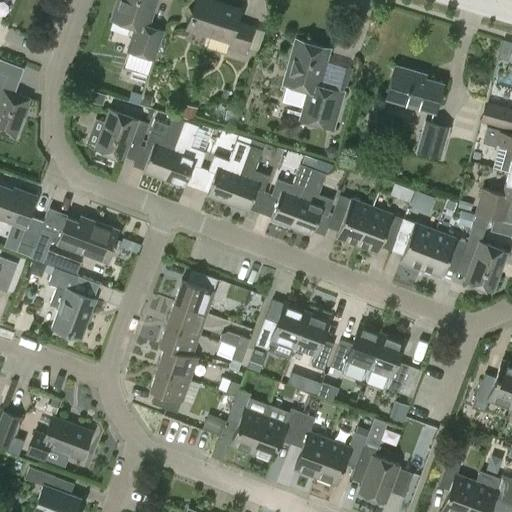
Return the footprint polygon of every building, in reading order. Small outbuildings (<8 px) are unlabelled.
[(155,60),(164,30),(148,25),(155,0),(117,0),(111,19),(134,27),(126,51),(155,60)] [(254,26),(237,21),(240,9),(211,0),(195,0),(186,28),(227,41),(225,50),(245,56),(254,26)] [(319,84),(325,61),(329,49),(295,39),(282,83),(306,90),(298,120),(334,130),(345,91),(319,84)] [(511,43),(502,41),(497,59),(508,61),(511,45),(511,43)] [(0,78),(15,83),(19,70),(0,63),(0,78)] [(415,71),(395,65),(385,98),(434,112),(442,82),(414,74),(415,71)] [(29,99),(3,89),(0,96),(0,132),(14,138),(29,99)] [(511,108),(484,101),(479,121),(511,129),(511,108)] [(122,159),(129,141),(140,145),(148,123),(138,119),(138,118),(110,108),(95,148),(122,159)] [(144,172),(164,180),(185,120),(172,115),(169,125),(154,119),(144,146),(152,149),(144,172)] [(414,151),(441,159),(450,126),(424,119),(414,151)] [(200,166),(205,151),(191,146),(198,125),(185,120),(164,180),(182,187),(192,164),(200,166)] [(511,147),(511,154),(508,172),(511,172),(511,133),(498,130),(498,129),(485,126),(481,143),(494,146),(495,143),(511,147)] [(207,196),(227,203),(251,139),(238,135),(236,139),(228,160),(213,154),(208,169),(216,172),(207,196)] [(246,211),(255,187),(263,190),(269,175),(254,169),(262,149),(261,149),(264,143),(251,138),(251,139),(227,203),(246,211)] [(271,220),(290,227),(312,168),(316,159),(304,155),(301,163),(300,163),(292,184),(277,178),(271,193),(280,196),(271,220)] [(326,173),(324,172),(312,168),(290,227),(310,235),(318,211),(327,215),(333,199),(318,193),(326,173)] [(482,188),(476,213),(504,220),(507,208),(511,209),(511,172),(508,172),(502,193),(482,188)] [(19,241),(33,247),(40,226),(41,226),(43,221),(29,215),(36,196),(21,190),(20,193),(0,185),(0,217),(25,226),(19,241)] [(336,239),(356,246),(371,205),(352,197),(352,199),(339,194),(332,214),(344,219),(336,239)] [(391,212),(371,205),(356,246),(375,253),(382,233),(395,238),(402,218),(390,213),(391,212)] [(91,219),(89,225),(66,216),(56,242),(107,262),(119,230),(91,219)] [(400,262),(420,270),(436,229),(416,221),(415,223),(402,218),(395,238),(407,242),(400,262)] [(472,224),(466,242),(459,261),(470,264),(464,281),(492,291),(507,251),(480,241),(485,229),(472,224)] [(46,252),(54,231),(41,226),(40,226),(33,247),(29,257),(72,272),(75,263),(46,252)] [(459,261),(466,242),(454,237),(454,236),(436,229),(420,270),(439,277),(447,256),(459,261)] [(119,247),(137,254),(141,245),(122,238),(119,247)] [(0,289),(6,292),(18,262),(0,255),(0,289)] [(59,306),(52,327),(80,338),(95,299),(71,290),(76,275),(54,266),(48,283),(56,286),(50,303),(59,306)] [(181,279),(173,301),(206,313),(214,290),(213,290),(217,279),(191,269),(187,281),(181,279)] [(166,323),(198,335),(206,313),(173,301),(166,323)] [(270,338),(292,346),(306,311),(297,307),(297,305),(284,301),(276,322),(264,318),(254,344),(267,349),(270,338)] [(292,346),(315,355),(311,365),(323,370),(333,343),(321,339),(329,317),(316,313),(315,315),(306,311),(292,346)] [(359,380),(364,378),(381,333),(372,329),(372,327),(360,322),(351,344),(340,339),(330,365),(342,370),(343,374),(359,380)] [(158,345),(164,347),(164,346),(191,355),(198,335),(166,323),(158,345)] [(381,333),(364,378),(366,382),(381,388),(386,387),(398,391),(408,365),(396,361),(404,339),(391,334),(390,336),(381,333)] [(234,347),(244,351),(249,339),(238,335),(234,347)] [(164,347),(157,367),(189,379),(197,357),(191,355),(164,346),(164,347)] [(234,347),(230,359),(240,362),(244,351),(234,347)] [(488,401),(510,409),(511,403),(511,363),(500,359),(494,376),(484,373),(472,406),(484,411),(488,401)] [(157,367),(149,389),(155,391),(151,403),(177,412),(181,401),(182,401),(189,379),(157,367)] [(285,385),(316,391),(319,378),(288,372),(285,385)] [(230,380),(226,391),(235,395),(238,389),(239,384),(230,380)] [(227,418),(238,423),(230,444),(251,452),(264,415),(244,407),(249,393),(238,389),(235,395),(227,418)] [(289,408),(284,422),(264,415),(251,452),(272,460),(280,439),(290,443),(302,413),(289,408)] [(0,448),(18,455),(24,440),(11,435),(18,417),(4,412),(0,421),(0,448)] [(206,412),(201,427),(218,433),(223,418),(206,412)] [(302,413),(290,443),(302,447),(294,468),(316,476),(330,439),(308,431),(313,417),(302,413)] [(81,458),(91,431),(52,416),(45,433),(33,429),(24,453),(44,460),(49,446),(81,458)] [(343,463),(353,467),(363,444),(366,437),(353,432),(347,446),(330,439),(316,476),(335,484),(343,463)] [(350,478),(362,482),(358,492),(385,503),(399,464),(372,454),(374,449),(363,444),(353,467),(350,478)] [(444,511),(464,511),(476,481),(456,473),(461,459),(449,455),(440,480),(451,484),(441,511),(444,511)] [(32,511),(77,511),(83,498),(70,493),(51,486),(55,475),(28,465),(24,477),(43,485),(32,511)] [(487,511),(490,505),(501,509),(511,480),(511,478),(501,474),(499,479),(479,471),(476,481),(464,511),(487,511)] [(511,511),(511,480),(501,509),(509,511),(511,511)]
